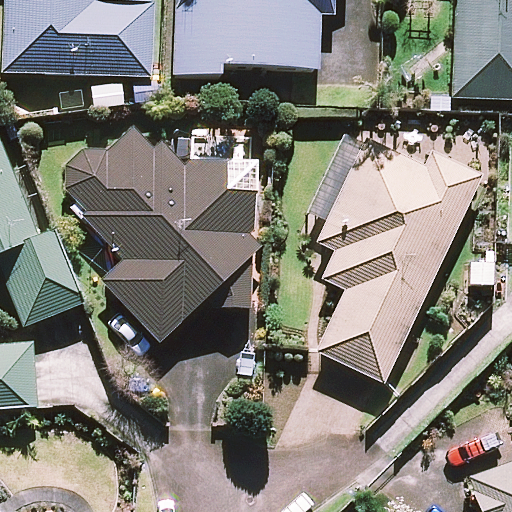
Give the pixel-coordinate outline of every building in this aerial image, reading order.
[(4,0),(2,75),(148,80),(151,10),(91,8),(91,0),(4,0)] [(175,0),(174,78),(220,79),(220,69),(317,71),(318,18),(344,18),(344,0),(175,0)] [(511,0),(454,0),(451,101),(511,102),(511,0)] [(192,135),(191,162),(178,161),(137,122),(111,150),(106,147),(100,146),(95,145),(89,146),(84,147),(79,149),(74,153),(71,157),(67,161),(65,166),(64,172),(63,177),(63,183),(65,188),(67,193),(70,198),(73,200),(64,209),(116,266),(98,283),(155,345),(195,310),(249,312),(252,259),(263,250),(251,236),(253,164),(254,137),(192,135)] [(421,170),(363,143),(319,237),(336,246),(319,282),(344,293),(315,355),(381,386),(478,180),(427,157),(421,170)] [(39,238),(0,147),(0,273),(23,329),(79,305),(49,234),(39,238)] [(0,411),(34,409),(30,348),(0,349),(0,411)] [(511,511),(511,463),(464,480),(475,511),(511,511)]
